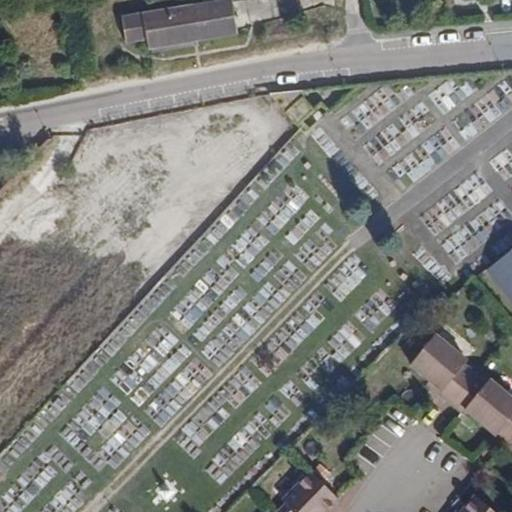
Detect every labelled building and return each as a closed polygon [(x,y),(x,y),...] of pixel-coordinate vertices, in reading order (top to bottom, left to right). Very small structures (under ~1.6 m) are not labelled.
[(239,32),(231,0),(212,0),(122,17),(127,44),(145,39),(148,49),(239,32)] [(304,98),(303,90),(270,93),(298,125),(316,111),(304,98)] [(511,250),(486,272),(511,303),(511,250)] [(412,365),(431,381),(444,391),(442,395),(463,412),(466,410),(497,436),(499,435),(508,442),(511,440),(511,441),(511,398),(490,380),(487,384),(465,365),(468,361),(436,336),(412,365)] [(444,391),(431,381),(428,384),(442,395),(444,391)] [(437,398),(423,425),(441,434),(455,407),(437,398)] [(324,511),(338,498),(312,473),(284,501),(287,504),(279,511),(324,511)] [(493,511),(476,496),(461,511),(493,511)]
